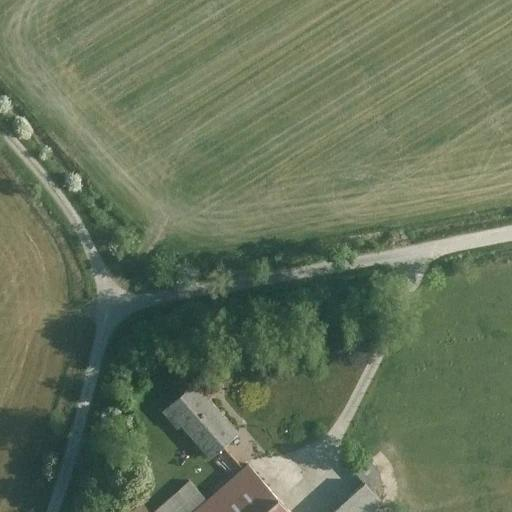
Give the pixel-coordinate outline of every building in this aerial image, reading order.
[(194,381),(165,408),(160,411),(176,429),(180,425),(211,459),(224,447),(235,438),(240,433),(194,381)] [(224,447),(211,459),(228,479),(241,467),(224,447)] [(276,496),(247,463),(205,500),(192,511),(258,511),(275,497),(276,496)] [(153,511),(192,511),(205,500),(188,481),(153,511)] [(329,511),(366,511),(380,500),(363,481),(329,511)] [(288,511),(275,497),(258,511),(288,511)] [(142,511),(133,502),(122,511),(142,511)]
